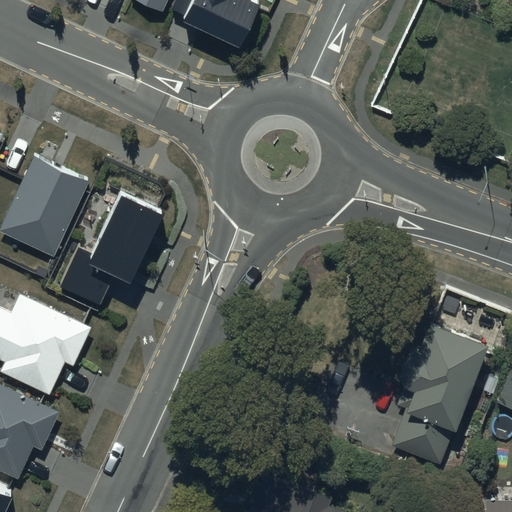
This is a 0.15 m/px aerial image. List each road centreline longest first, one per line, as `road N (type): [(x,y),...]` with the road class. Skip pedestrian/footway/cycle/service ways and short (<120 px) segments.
road 1 (residential): [(224,143),(95,84),(37,39)]
road 2 (residential): [(37,39),(107,54),(237,110)]
road 3 (tertiary): [(511,249),(323,200)]
road 4 (tertiary): [(116,511),(193,341)]
road 5 (tertiary): [(348,149),(511,226)]
road 6 (tertiary): [(193,341),(200,288),(226,216),(226,171)]
road 7 (tertiary): [(287,213),(262,238),(232,299),(193,341)]
road 8 (tertiary): [(237,110),(274,88),(296,88),(333,109),(348,149)]
